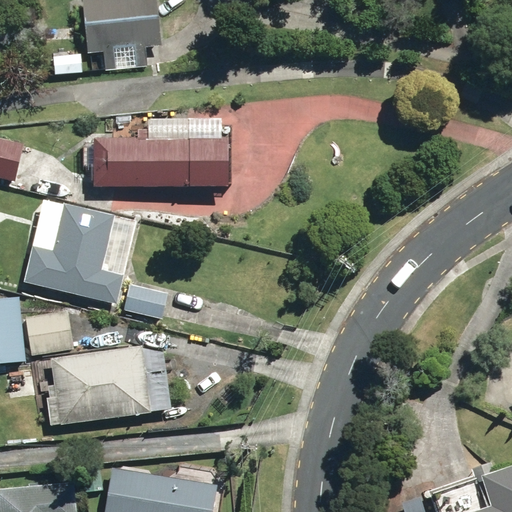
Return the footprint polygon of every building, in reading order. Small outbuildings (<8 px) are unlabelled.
[(88,57),(90,75),(143,70),(141,53),(157,51),(151,0),(120,0),(79,4),(84,58),(88,57)] [(0,184),(10,187),(19,149),(0,144),(0,184)] [(89,146),(89,194),(222,196),(222,148),(89,146)] [(20,288),(113,310),(119,282),(97,277),(110,223),(59,210),(48,258),(29,253),(20,288)] [(120,314),(159,324),(166,298),(126,289),(120,314)] [(22,323),(28,361),(70,355),(65,317),(22,323)] [(43,404),(47,431),(146,420),(138,354),(46,366),(52,403),(43,404)] [(86,467),(88,481),(102,478),(100,464),(86,467)] [(109,511),(217,511),(223,483),(118,464),(109,511)] [(427,498),(431,511),(511,511),(511,473),(476,486),(474,481),(427,498)] [(0,486),(0,488),(1,511),(83,511),(81,479),(0,486)]
